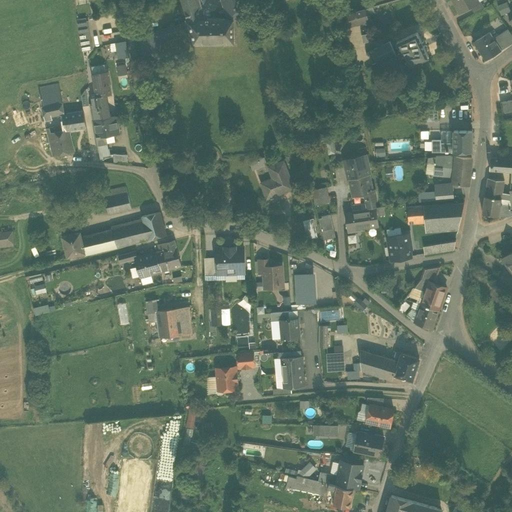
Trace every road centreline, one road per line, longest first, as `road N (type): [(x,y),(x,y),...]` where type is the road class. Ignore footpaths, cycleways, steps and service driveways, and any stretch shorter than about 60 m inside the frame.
road 1 (residential): [(123,0),(152,175),(169,218),(240,232),(350,277)]
road 2 (residential): [(464,254),(482,154),(481,79)]
road 3 (residential): [(415,395),(380,511)]
